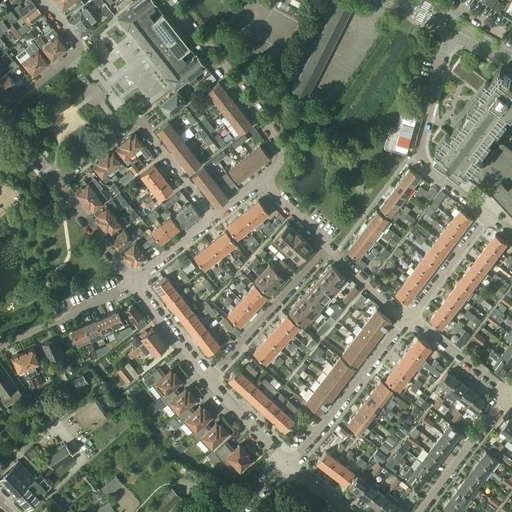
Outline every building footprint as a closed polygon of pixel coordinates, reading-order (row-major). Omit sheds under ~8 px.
[(81,0),(54,0),(52,1),(56,7),(58,7),(61,11),(68,6),(72,11),(83,3),(81,0)] [(166,75),(164,77),(174,89),(186,79),(187,81),(188,80),(194,75),(205,66),(195,53),(192,55),(187,48),(190,46),(162,12),(160,13),(156,7),(158,5),(153,0),(135,0),(128,6),(129,7),(117,17),(126,29),(127,28),(128,27),(166,75)] [(323,19),(297,71),(296,71),(300,73),(291,91),(305,99),(353,5),(342,0),(337,0),(333,9),(315,0),(313,3),(309,11),(323,19)] [(491,0),(488,5),(493,8),(496,3),(492,0),(491,0)] [(499,12),(504,4),(499,1),(494,9),(499,12)] [(22,17),(26,13),(22,7),(19,3),(14,7),(22,17)] [(104,3),(98,8),(103,14),(109,9),(104,3)] [(85,6),(67,20),(68,22),(71,26),(72,25),(73,27),(91,13),(85,6)] [(37,8),(26,16),(32,23),(43,15),(37,8)] [(91,13),(73,27),(79,35),(91,26),(90,24),(96,20),(91,13)] [(21,25),(17,28),(21,34),(25,31),(21,25)] [(52,27),(43,34),(48,40),(59,53),(64,50),(66,48),(68,47),(66,45),(66,44),(52,27)] [(31,28),(27,32),(31,37),(32,38),(36,35),(31,28)] [(15,41),(21,36),(16,30),(10,35),(15,41)] [(27,32),(23,35),(27,40),(31,37),(27,32)] [(39,37),(35,41),(49,59),(50,60),(52,59),(59,53),(48,40),(44,43),(39,37)] [(33,41),(24,48),(29,55),(40,68),(47,63),(48,62),(47,60),(33,41)] [(24,48),(15,55),(30,74),(31,75),(33,74),(40,68),(29,55),(24,48)] [(104,64),(97,56),(93,59),(100,67),(104,64)] [(499,71),(491,83),(460,59),(451,70),(482,94),(451,135),(441,127),(432,138),(442,146),(434,157),(445,166),(444,167),(448,170),(449,169),(460,177),(468,166),(472,169),(472,168),(474,170),(488,157),(500,140),(511,123),(511,82),(510,81),(511,80),(499,71)] [(11,70),(0,78),(0,90),(2,94),(9,89),(10,90),(15,85),(15,84),(9,76),(16,71),(20,77),(25,74),(17,64),(12,68),(11,69),(11,70)] [(283,84),(288,76),(283,73),(279,82),(283,84)] [(195,75),(188,80),(192,85),(199,80),(195,75)] [(206,91),(215,102),(226,92),(218,82),(206,91)] [(166,114),(167,113),(168,114),(184,101),(179,94),(180,94),(177,90),(159,103),(163,108),(162,109),(166,114)] [(215,102),(223,112),(234,103),(226,92),(215,102)] [(198,108),(193,101),(188,105),(193,111),(198,108)] [(223,112),(231,123),(243,113),(234,103),(223,112)] [(200,120),(206,126),(210,123),(201,112),(197,115),(201,119),(200,120)] [(231,123),(239,133),(251,124),(243,113),(231,123)] [(156,130),(164,141),(176,132),(168,121),(156,130)] [(215,129),(210,123),(206,126),(210,132),(215,129)] [(203,130),(198,133),(203,139),(208,136),(203,130)] [(164,141),(172,151),(184,142),(176,132),(164,141)] [(124,140),(134,153),(139,148),(142,152),(147,148),(135,133),(132,136),(131,135),(131,136),(129,135),(124,140)] [(232,137),(228,133),(222,138),(226,142),(232,137)] [(244,134),(238,139),(241,143),(247,138),(244,134)] [(222,147),(226,144),(221,137),(217,141),(222,147)] [(238,139),(231,144),(234,148),(241,143),(238,139)] [(115,149),(124,160),(127,164),(131,161),(128,157),(134,153),(124,140),(118,144),(118,146),(118,147),(115,149)] [(511,148),(500,140),(488,157),(474,170),(473,171),(507,208),(505,210),(511,215),(511,148)] [(172,151),(180,162),(192,153),(184,142),(172,151)] [(249,153),(259,164),(269,156),(259,145),(249,153)] [(223,150),(217,155),(220,159),(227,154),(223,150)] [(101,157),(111,170),(117,166),(120,170),(125,166),(121,162),(112,151),(109,153),(107,153),(101,157)] [(180,162),(188,172),(200,163),(192,153),(180,162)] [(239,161),(249,172),(259,164),(249,153),(239,161)] [(217,155),(211,160),(214,164),(220,159),(217,155)] [(106,174),(111,170),(101,157),(96,162),(96,163),(95,164),(96,164),(92,167),(101,178),(102,177),(106,181),(109,178),(106,174)] [(228,170),(237,181),(249,172),(239,161),(228,170)] [(128,168),(133,173),(133,174),(134,175),(139,170),(138,169),(134,163),(128,168)] [(153,164),(140,174),(146,183),(160,173),(153,164)] [(191,175),(199,186),(211,177),(203,166),(191,175)] [(124,172),(128,177),(133,174),(133,173),(128,168),(124,172)] [(408,168),(401,178),(412,186),(420,176),(408,168)] [(221,176),(226,182),(230,179),(225,172),(221,176)] [(160,173),(146,183),(152,191),(166,181),(160,173)] [(76,193),(83,202),(100,188),(102,187),(94,177),(88,183),(87,182),(86,183),(84,181),(80,184),(82,186),(76,191),(76,193)] [(199,186),(208,197),(219,188),(211,177),(199,186)] [(401,178),(394,187),(405,196),(412,186),(401,178)] [(231,188),(235,185),(230,179),(226,182),(231,188)] [(166,181),(152,191),(159,199),(172,189),(166,181)] [(128,192),(130,194),(142,186),(139,183),(128,192)] [(111,186),(110,187),(116,194),(120,191),(117,188),(114,190),(111,186)] [(142,186),(130,194),(133,198),(144,189),(142,186)] [(417,190),(421,194),(422,193),(429,199),(436,191),(431,186),(427,191),(420,186),(417,190)] [(394,187),(386,197),(397,206),(405,196),(394,187)] [(100,188),(83,202),(88,208),(89,208),(90,208),(92,211),(104,202),(103,201),(107,197),(100,188)] [(216,207),(227,198),(219,188),(208,197),(216,207)] [(124,196),(120,191),(115,195),(119,199),(124,196)] [(379,207),(377,208),(388,217),(390,215),(397,206),(386,197),(379,207)] [(144,205),(150,212),(157,206),(152,199),(144,205)] [(434,199),(429,206),(434,210),(439,203),(434,199)] [(249,206),(259,219),(268,213),(257,200),(249,206)] [(96,219),(100,225),(114,214),(110,208),(114,205),(111,201),(107,204),(106,204),(94,213),(97,217),(96,217),(96,218),(96,219)] [(181,207),(192,220),(199,214),(190,203),(186,206),(184,204),(181,207)] [(241,213),(252,225),(259,219),(249,206),(241,213)] [(184,226),(192,220),(181,207),(177,210),(179,212),(175,215),(184,226)] [(151,212),(155,218),(159,215),(155,209),(151,212)] [(459,209),(452,218),(463,227),(471,217),(459,209)] [(376,210),(369,220),(380,229),(387,219),(376,210)] [(234,218),(245,231),(252,225),(241,213),(234,218)] [(404,217),(411,223),(415,219),(407,213),(404,216),(404,217)] [(114,214),(100,225),(105,231),(107,231),(110,234),(123,225),(122,224),(127,221),(123,216),(118,220),(114,214)] [(160,224),(169,235),(179,228),(170,216),(160,224)] [(226,225),(236,238),(245,231),(234,218),(226,225)] [(263,224),(270,233),(274,229),(280,222),(276,218),(270,225),(267,221),(263,224)] [(452,218),(445,228),(457,236),(463,227),(452,218)] [(369,220),(361,230),(372,238),(380,229),(369,220)] [(151,231),(157,239),(160,243),(169,235),(160,224),(151,231)] [(268,236),(270,233),(263,224),(261,226),(268,236)] [(269,242),(278,250),(295,231),(294,231),(290,227),(289,227),(286,224),(269,242)] [(123,229),(111,238),(119,249),(132,239),(131,239),(142,231),(139,227),(133,231),(133,232),(128,235),(123,229)] [(384,233),(389,236),(390,235),(391,236),(398,241),(406,230),(402,227),(396,234),(388,228),(384,233)] [(438,236),(450,245),(457,236),(445,228),(438,236)] [(361,230),(354,239),(365,248),(372,238),(361,230)] [(217,237),(227,250),(235,244),(225,231),(217,237)] [(295,231),(278,250),(286,257),(289,254),(303,238),(295,231)] [(389,236),(384,233),(382,236),(393,245),(396,241),(390,237),(389,236)] [(249,235),(257,244),(259,243),(251,234),(249,235)] [(495,234),(488,243),(500,251),(507,242),(495,234)] [(252,241),(256,245),(257,244),(249,235),(245,239),(249,244),(252,241)] [(154,240),(151,236),(146,241),(149,244),(154,240)] [(438,236),(430,246),(442,255),(450,245),(438,236)] [(210,243),(220,256),(227,250),(217,237),(210,243)] [(303,238),(289,254),(297,262),(311,247),(307,244),(308,243),(303,239),(303,238)] [(346,249),(357,258),(354,262),(362,268),(366,264),(358,258),(365,248),(354,239),(346,249)] [(124,253),(123,254),(127,260),(140,249),(141,250),(148,245),(146,241),(139,247),(135,242),(123,251),(124,253)] [(202,248),(212,262),(220,256),(210,243),(202,248)] [(251,251),(257,247),(253,243),(248,247),(251,251)] [(488,243),(480,253),(492,261),(500,251),(488,243)] [(140,249),(127,260),(131,265),(133,264),(134,265),(146,256),(144,254),(151,248),(148,245),(141,250),(140,249)] [(430,246),(422,257),(434,266),(442,255),(430,246)] [(193,255),(203,268),(212,262),(202,248),(193,255)] [(480,253),(473,262),(485,271),(492,261),(480,253)] [(255,256),(250,261),(254,265),(258,260),(255,256)] [(416,265),(428,274),(434,266),(422,257),(416,265)] [(277,264),(286,272),(290,268),(281,259),(277,264)] [(249,270),(254,265),(250,261),(245,267),(249,270)] [(473,262),(466,271),(478,280),(485,271),(473,262)] [(261,272),(277,286),(281,281),(280,281),(283,277),(268,264),(261,272)] [(268,264),(283,277),(282,277),(286,272),(277,264),(273,268),(268,264)] [(323,272),(338,286),(345,278),(331,265),(327,269),(327,268),(323,272)] [(416,265),(409,274),(421,283),(428,274),(416,265)] [(177,273),(181,277),(184,274),(189,270),(188,268),(183,272),(181,270),(177,273)] [(466,271),(459,281),(471,290),(478,280),(466,271)] [(272,290),(277,286),(261,272),(254,280),(269,293),(272,290)] [(316,281),(331,294),(338,286),(323,272),(319,277),(316,281)] [(492,276),(505,287),(506,286),(506,287),(509,283),(495,273),(492,276)] [(402,284),(413,294),(421,283),(409,274),(402,284)] [(165,276),(153,285),(160,293),(171,284),(165,276)] [(503,290),(505,287),(492,276),(490,280),(495,283),(494,284),(503,290)] [(233,284),(240,291),(243,288),(236,281),(233,284)] [(309,288),(324,302),(331,294),(316,281),(314,284),(313,283),(309,288)] [(459,281),(452,290),(463,299),(471,290),(459,281)] [(211,292),(215,289),(209,282),(205,285),(211,292)] [(160,293),(167,302),(179,294),(171,284),(160,293)] [(247,292),(259,303),(266,295),(254,284),(247,292)] [(406,303),(413,294),(402,284),(394,294),(406,303)] [(354,286),(346,295),(351,299),(358,290),(354,286)] [(302,296),(321,312),(317,309),(324,302),(309,288),(305,292),(305,293),(302,296)] [(500,297),(503,293),(498,289),(495,293),(500,297)] [(452,290),(445,300),(456,308),(463,299),(452,290)] [(240,299),(253,310),(259,303),(247,292),(240,299)] [(366,297),(361,293),(351,305),(356,309),(358,306),(359,306),(366,297)] [(179,294),(167,302),(174,311),(185,302),(179,294)] [(347,303),(351,299),(346,295),(342,299),(347,303)] [(511,304),(511,300),(505,295),(501,300),(510,307),(511,304)] [(295,303),(310,317),(314,320),(321,312),(302,296),(300,299),(299,298),(295,303)] [(234,306),(246,317),(253,310),(240,299),(234,306)] [(438,309),(449,318),(456,308),(445,300),(438,309)] [(185,302),(174,311),(181,319),(192,311),(185,302)] [(204,306),(208,311),(212,308),(208,303),(204,306)] [(303,325),(310,317),(295,303),(291,307),(291,308),(288,311),(303,325)] [(502,303),(498,308),(503,312),(507,307),(502,303)] [(132,304),(124,310),(139,329),(147,324),(143,319),(142,320),(139,317),(141,314),(137,309),(136,310),(132,304)] [(338,305),(334,310),(338,314),(342,309),(338,305)] [(239,325),(246,317),(234,306),(227,314),(239,325)] [(496,307),(490,314),(495,318),(499,321),(502,318),(505,314),(496,307)] [(216,313),(212,308),(208,311),(212,316),(216,313)] [(376,308),(369,317),(383,328),(390,319),(376,308)] [(106,314),(111,326),(122,321),(117,309),(106,314)] [(438,309),(430,319),(437,324),(442,328),(449,318),(438,309)] [(333,319),(338,314),(334,310),(329,316),(333,319)] [(192,311),(181,319),(187,328),(198,319),(192,311)] [(345,312),(340,318),(343,321),(348,315),(345,312)] [(95,319),(100,331),(111,326),(106,314),(95,319)] [(280,322),(292,333),(299,325),(286,314),(280,322)] [(469,318),(478,324),(481,320),(473,314),(469,318)] [(369,317),(362,326),(376,337),(383,328),(369,317)] [(88,336),(100,331),(95,319),(83,325),(88,336)] [(198,319),(187,328),(194,336),(205,327),(198,319)] [(215,319),(208,324),(211,327),(218,322),(215,319)] [(325,321),(320,326),(324,330),(329,324),(325,321)] [(273,329),(285,340),(292,333),(280,322),(273,329)] [(72,338),(77,347),(90,341),(88,336),(83,325),(71,330),(74,337),(72,338)] [(334,325),(329,331),(332,334),(337,328),(334,325)] [(320,335),(324,330),(320,326),(316,331),(320,335)] [(362,326),(355,335),(369,346),(376,337),(362,326)] [(143,341),(127,353),(131,358),(139,352),(159,336),(152,327),(146,331),(145,329),(139,335),(143,341)] [(205,327),(194,336),(201,345),(212,336),(205,327)] [(265,337),(278,348),(285,340),(273,329),(265,337)] [(465,330),(460,336),(466,340),(470,334),(465,330)] [(478,330),(472,337),(477,341),(482,333),(478,330)] [(120,331),(114,334),(116,338),(118,342),(123,338),(120,331)] [(355,335),(349,344),(363,355),(369,346),(355,335)] [(159,336),(139,352),(143,357),(151,351),(156,357),(163,352),(161,350),(166,346),(159,336)] [(212,336),(201,345),(207,353),(219,344),(212,336)] [(417,336),(409,347),(422,357),(430,347),(417,336)] [(258,345),(271,355),(278,348),(265,337),(258,345)] [(42,343),(48,358),(62,353),(59,346),(57,347),(54,338),(42,343)] [(116,338),(108,341),(111,348),(118,342),(116,338)] [(305,345),(310,349),(316,342),(312,338),(305,345)] [(349,344),(342,353),(356,364),(363,355),(349,344)] [(252,352),(264,363),(271,355),(258,345),(252,352)] [(511,349),(508,346),(501,355),(511,364),(511,363),(511,349)] [(22,352),(32,375),(37,373),(34,366),(40,363),(33,347),(22,352)] [(100,347),(95,350),(98,357),(103,353),(100,347)] [(409,347),(401,358),(414,368),(422,357),(409,347)] [(511,364),(501,355),(493,349),(489,354),(497,360),(493,365),(504,373),(511,364)] [(10,357),(17,373),(24,370),(27,378),(32,375),(22,352),(10,357)] [(339,356),(333,365),(347,376),(353,367),(339,356)] [(99,362),(104,367),(110,362),(105,357),(99,362)] [(429,363),(440,371),(443,367),(438,363),(439,362),(433,357),(429,363)] [(393,367),(407,377),(414,368),(401,358),(393,367)] [(292,370),(297,365),(292,360),(287,366),(292,370)] [(440,372),(426,361),(423,364),(437,375),(440,372)] [(0,398),(0,399),(4,406),(14,401),(22,395),(17,388),(17,387),(0,362),(0,394),(2,397),(0,398)] [(124,365),(117,370),(127,383),(134,377),(124,365)] [(333,365),(326,374),(340,385),(347,376),(333,365)] [(393,367),(384,379),(398,389),(407,377),(393,367)] [(144,379),(150,386),(152,384),(160,395),(161,395),(172,387),(180,380),(179,379),(175,373),(174,372),(172,373),(170,370),(163,375),(157,368),(144,379)] [(237,368),(227,379),(235,386),(245,376),(237,368)] [(438,382),(448,390),(456,379),(446,371),(438,382)] [(435,378),(427,372),(425,376),(433,382),(435,378)] [(82,374),(73,379),(77,387),(87,381),(82,374)] [(326,374),(319,383),(333,393),(340,385),(326,374)] [(33,377),(36,385),(42,383),(39,375),(33,377)] [(245,376),(235,386),(243,394),(253,383),(245,376)] [(28,379),(31,387),(36,385),(33,377),(28,379)] [(261,382),(266,386),(269,382),(264,378),(261,382)] [(414,383),(424,390),(427,386),(417,378),(414,383)] [(374,386),(391,398),(393,395),(389,392),(392,388),(380,379),(374,386)] [(456,379),(448,390),(457,397),(465,386),(456,379)] [(253,383),(243,394),(251,401),(261,390),(254,383),(253,383)] [(313,391),(312,392),(326,402),(333,393),(319,383),(313,391)] [(419,396),(424,390),(414,383),(409,388),(419,396)] [(94,390),(97,397),(107,392),(104,385),(94,390)] [(369,393),(381,402),(385,406),(388,402),(391,398),(374,386),(369,393)] [(465,386),(457,397),(466,404),(474,393),(465,386)] [(167,403),(175,413),(186,405),(195,398),(194,397),(189,392),(189,391),(188,390),(187,391),(184,388),(177,394),(172,387),(161,395),(160,395),(158,397),(164,405),(167,403)] [(261,390),(251,401),(252,402),(259,408),(269,398),(262,391),(261,390)] [(312,392),(305,401),(320,411),(326,402),(312,392)] [(363,400),(379,413),(382,409),(385,406),(381,402),(369,393),(363,400)] [(474,393),(466,404),(476,411),(484,400),(474,393)] [(405,409),(408,405),(395,396),(392,399),(396,402),(405,409)] [(439,396),(433,405),(434,406),(441,398),(439,396)] [(269,398),(259,408),(261,409),(267,416),(277,405),(270,399),(269,398)] [(441,398),(434,406),(437,409),(444,399),(441,398)] [(358,408),(370,416),(374,420),(377,417),(379,413),(363,400),(358,408)] [(421,406),(425,409),(430,403),(426,400),(421,406)] [(183,422),(192,431),(193,432),(203,422),(211,415),(210,413),(209,414),(204,408),(205,408),(203,407),(202,408),(199,405),(193,412),(186,405),(175,413),(173,415),(181,424),(183,422)] [(277,405),(267,416),(269,417),(275,423),(285,412),(278,406),(277,405)] [(410,413),(415,416),(419,409),(415,406),(410,413)] [(352,415),(369,427),(371,423),(367,420),(370,416),(358,408),(352,415)] [(285,412),(275,423),(276,423),(284,430),(293,420),(285,412)] [(49,414),(35,424),(40,432),(54,421),(49,414)] [(346,423),(358,432),(361,428),(366,431),(369,427),(352,415),(346,423)] [(404,419),(410,424),(413,419),(407,415),(404,419)] [(422,418),(431,425),(434,423),(424,416),(422,418)] [(430,427),(431,425),(422,418),(421,420),(430,427)] [(499,429),(509,436),(511,431),(511,421),(508,418),(505,420),(502,418),(493,431),(496,433),(499,429)] [(209,429),(203,422),(193,432),(192,431),(190,434),(197,441),(199,439),(209,449),(227,432),(226,430),(225,431),(220,425),(221,425),(220,424),(218,425),(215,422),(209,429)] [(404,422),(399,428),(406,433),(410,427),(404,422)] [(449,423),(441,433),(452,442),(460,432),(449,423)] [(348,433),(340,427),(337,431),(345,437),(348,433)] [(399,428),(395,433),(402,438),(406,433),(399,428)] [(332,432),(326,440),(331,445),(338,436),(332,432)] [(390,432),(384,440),(392,446),(398,438),(390,432)] [(441,433),(434,442),(445,451),(452,442),(441,433)] [(408,437),(417,444),(419,441),(410,434),(408,437)] [(415,446),(417,444),(408,437),(407,439),(415,446)] [(384,440),(378,447),(386,453),(392,446),(384,440)] [(434,442),(427,452),(438,460),(445,451),(434,442)] [(240,446),(240,445),(239,444),(232,450),(224,443),(214,452),(229,468),(234,463),(240,469),(242,468),(243,469),(248,464),(247,462),(250,459),(245,453),(246,452),(245,450),(245,451),(240,446)] [(492,443),(488,448),(493,452),(497,447),(492,443)] [(52,468),(73,454),(66,444),(45,458),(52,468)] [(316,462),(325,469),(334,458),(325,450),(316,462)] [(372,455),(377,459),(382,453),(377,450),(372,455)] [(485,451),(478,460),(489,469),(496,459),(485,451)] [(427,452),(420,461),(431,470),(438,460),(427,452)] [(393,456),(403,463),(405,460),(398,455),(396,453),(393,456)] [(402,464),(403,463),(393,456),(392,457),(402,464)] [(355,462),(362,467),(366,462),(360,457),(355,462)] [(334,458),(325,469),(335,477),(344,465),(334,458)] [(17,460),(0,477),(0,481),(17,499),(27,509),(39,496),(46,489),(34,477),(17,460)] [(478,460),(471,469),(482,478),(489,469),(478,460)] [(413,470),(424,479),(431,470),(420,461),(413,470)] [(378,463),(374,467),(379,471),(382,466),(378,463)] [(344,465),(335,477),(344,484),(353,472),(344,465)] [(375,475),(379,471),(374,467),(371,472),(375,475)] [(464,479),(479,490),(475,487),(482,478),(471,469),(464,479)] [(424,479),(413,470),(406,480),(417,488),(424,479)] [(115,475),(100,488),(107,497),(123,484),(115,475)] [(348,486),(358,494),(366,483),(356,475),(348,486)] [(392,481),(397,485),(398,484),(405,489),(407,486),(396,477),(392,481)] [(503,479),(511,486),(511,485),(511,482),(508,479),(505,477),(503,479)] [(366,483),(358,494),(367,501),(375,490),(379,485),(369,478),(366,483)] [(457,488),(468,496),(472,499),(479,490),(464,479),(457,488)] [(501,481),(510,488),(511,486),(503,479),(501,481)] [(88,484),(93,490),(97,487),(92,481),(88,484)] [(171,488),(147,511),(165,511),(180,498),(171,488)] [(457,488),(449,497),(460,506),(468,496),(457,488)] [(375,490),(367,501),(376,508),(385,497),(375,490)] [(496,497),(501,501),(505,495),(500,491),(496,497)] [(385,497),(376,508),(381,511),(387,511),(394,504),(397,499),(388,492),(385,497)] [(489,498),(498,505),(500,502),(491,496),(489,498)] [(449,497),(442,507),(449,511),(455,511),(460,506),(449,497)] [(487,500),(496,507),(498,505),(489,498),(487,500)] [(52,499),(39,511),(57,511),(62,508),(52,499)] [(98,509),(100,511),(110,511),(114,509),(107,501),(98,509)] [(481,511),(492,511),(495,508),(488,503),(481,511)]
